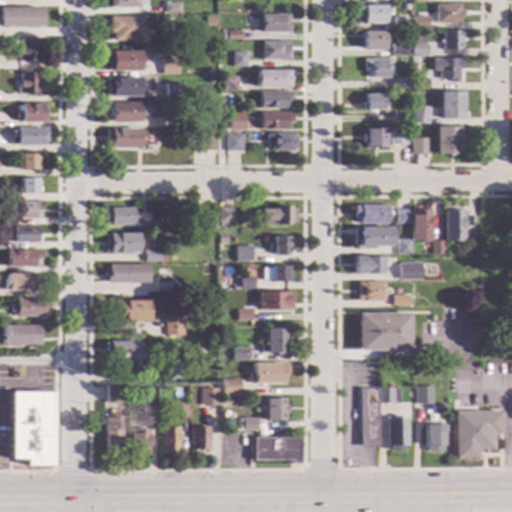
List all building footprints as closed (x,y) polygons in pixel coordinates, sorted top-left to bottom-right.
[(137,0),(137,8),(109,7),(109,0),(137,0)] [(178,13),(163,13),(163,4),(178,3),(178,13)] [(383,23),(381,23),(381,24),(366,25),(366,23),(361,23),(361,6),(382,5),(383,23)] [(456,10),(461,10),(461,17),(458,17),(458,22),(434,24),(434,5),(456,5),(456,10)] [(39,20),(43,20),(43,27),(0,27),(0,7),(39,7),(39,20)] [(287,32),(259,33),(258,28),(255,28),(255,25),(259,25),(259,15),(287,14),(287,32)] [(142,41),(112,41),(112,32),(108,32),(108,17),(142,17),(142,41)] [(212,26),(204,27),(204,17),(212,17),(212,26)] [(405,28),(391,29),(391,17),(405,17),(405,28)] [(426,28),(409,29),(409,17),(426,17),(426,28)] [(239,40),(224,41),(224,31),(239,31),(239,40)] [(383,49),(380,49),(380,51),(367,51),(367,49),(361,49),(361,32),(382,31),(383,49)] [(460,50),(440,50),(440,31),(460,31),(460,50)] [(37,42),(41,42),(41,59),(37,59),(37,62),(17,62),(17,53),(9,53),(9,42),(19,42),(19,40),(37,40),(37,42)] [(287,49),(288,49),(288,60),(259,60),(259,42),(287,42),(287,49)] [(406,55),(390,55),(390,44),(406,44),(406,55)] [(426,56),(410,56),(409,45),(425,44),(426,56)] [(139,71),(106,71),(105,52),(139,51),(139,71)] [(244,67),(230,67),(230,52),(244,52),(244,67)] [(387,78),(366,79),(365,70),(361,70),(361,59),(386,59),(387,78)] [(459,69),(456,69),(456,79),(454,83),(449,83),(448,79),(436,79),(436,70),(430,70),(430,59),(459,59),(459,69)] [(159,75),(175,75),(176,60),(159,60),(159,75)] [(290,78),(287,78),(287,88),(255,88),(255,71),(290,71),(290,78)] [(37,94),(17,94),(17,80),(18,80),(18,73),(37,73),(37,94)] [(139,97),(105,96),(105,77),(139,77),(139,97)] [(235,91),(221,91),(221,77),(235,77),(235,91)] [(405,90),(391,90),(391,79),(405,79),(405,90)] [(426,89),(410,90),(410,79),(426,79),(426,89)] [(182,101),(163,101),(163,84),(182,83),(182,101)] [(291,102),(286,102),(287,109),(257,109),(257,91),(291,91),(291,102)] [(463,120),(436,120),(436,92),(462,92),(463,120)] [(381,110),(363,111),(363,110),(360,110),(360,103),(363,103),(363,95),(380,94),(381,110)] [(138,105),(151,105),(151,117),(138,117),(138,123),(109,123),(109,120),(106,120),(106,107),(110,107),(110,104),(138,104),(138,105)] [(44,123),(41,123),(19,123),(19,121),(15,121),(15,112),(19,112),(19,105),(44,105),(44,123)] [(427,107),(424,125),(408,123),(410,105),(427,107)] [(192,127),(176,127),(175,112),(191,112),(192,127)] [(292,123),(287,124),(287,130),(257,130),(257,112),(291,112),(292,123)] [(227,131),(242,130),(242,113),(226,114),(227,131)] [(406,124),(391,124),(391,114),(406,114),(406,124)] [(383,148),(363,147),(363,143),(360,143),(360,133),(363,133),(363,127),(384,128),(383,148)] [(459,154),(432,154),(432,127),(459,127),(459,154)] [(45,145),(41,145),(41,146),(15,146),(15,145),(10,145),(10,138),(14,138),(14,128),(45,129),(45,145)] [(137,148),(104,148),(104,129),(137,129),(137,148)] [(404,146),(388,146),(388,129),(405,129),(404,146)] [(212,151),(194,151),(194,133),(212,133),(212,151)] [(239,152),(224,152),(224,135),(239,134),(239,152)] [(292,134),(291,139),(294,139),(294,147),(290,147),(290,152),(269,151),(269,146),(265,146),(265,134),(292,134)] [(426,155),(408,155),(408,138),(425,138),(426,155)] [(36,170),(20,170),(20,154),(36,154),(36,170)] [(36,194),(20,194),(19,178),(36,178),(36,194)] [(36,219),(32,219),(32,220),(14,220),(14,203),(36,203),(36,219)] [(416,209),(427,209),(427,241),(408,241),(408,206),(416,206),(416,209)] [(451,210),(461,210),(461,241),(442,241),(441,206),(451,206),(451,210)] [(294,224),(259,223),(259,209),(274,209),(274,207),(294,207),(294,224)] [(387,218),(384,218),(384,225),(357,224),(357,219),(352,219),(352,207),(387,207),(387,218)] [(131,212),(136,212),(136,225),(103,225),(103,208),(131,208),(131,212)] [(231,227),(217,227),(217,222),(216,222),(216,208),(231,208),(231,227)] [(408,224),(394,224),(394,209),(407,209),(408,224)] [(213,230),(195,230),(196,212),(214,212),(213,230)] [(36,243),(13,244),(13,227),(36,226),(36,243)] [(388,246),(351,247),(351,228),(388,227),(388,246)] [(136,253),(104,253),(104,235),(136,235),(136,253)] [(287,255),(271,256),(271,253),(267,253),(266,243),(271,243),(271,237),(287,236),(287,255)] [(152,247),(143,247),(143,237),(152,237),(152,247)] [(407,255),(394,255),(394,239),(407,239),(407,255)] [(441,255),(428,255),(428,242),(441,241),(441,255)] [(474,255),(466,255),(466,242),(474,242),(474,255)] [(250,261),(233,262),(233,246),(250,246),(250,261)] [(40,249),(40,260),(33,260),(33,268),(5,267),(5,249),(40,249)] [(158,256),(164,256),(164,263),(143,263),(143,250),(158,250),(158,256)] [(381,274),(360,274),(360,265),(355,265),(355,256),(381,257),(381,274)] [(146,284),(105,283),(105,264),(146,265),(146,284)] [(285,282),(269,282),(269,266),(285,266),(285,282)] [(408,281),(393,281),(393,266),(408,266),(408,281)] [(39,280),(33,280),(33,292),(3,291),(3,276),(6,276),(6,273),(40,273),(39,280)] [(252,289),(237,289),(237,279),(252,279),(252,289)] [(169,283),(173,283),(173,289),(169,289),(169,291),(153,291),(153,282),(169,282),(169,283)] [(381,302),(355,301),(355,283),(381,283),(381,302)] [(289,294),(288,310),(256,310),(256,293),(289,294)] [(402,299),(407,299),(407,306),(402,306),(402,307),(388,307),(388,298),(402,298),(402,299)] [(146,323),(114,323),(114,310),(112,310),(112,301),(115,301),(115,299),(146,300),(146,323)] [(44,315),(40,316),(14,317),(14,313),(8,313),(8,305),(14,304),(14,300),(43,300),(44,315)] [(250,321),(234,321),(234,310),(250,310),(250,321)] [(407,350),(355,351),(355,314),(406,314),(407,350)] [(180,336),(162,337),(162,319),(180,319),(180,336)] [(39,345),(2,347),(1,326),(39,325),(39,345)] [(284,353),(258,353),(258,344),(264,344),(264,329),(284,329),(284,353)] [(135,347),(139,347),(139,354),(134,354),(134,359),(107,360),(107,358),(103,358),(102,342),(107,342),(107,341),(134,341),(135,347)] [(245,361),(230,361),(230,349),(245,349),(245,361)] [(282,364),(285,364),(285,373),(282,373),(282,384),(250,385),(250,382),(245,382),(243,380),(243,373),(250,370),(250,363),(282,362),(282,364)] [(177,382),(159,382),(158,364),(176,364),(177,382)] [(237,396),(219,396),(219,380),(237,380),(237,396)] [(120,403),(104,404),(104,386),(120,385),(120,403)] [(429,387),(412,386),(412,404),(429,404),(429,387)] [(214,406),(198,406),(198,388),(213,388),(214,406)] [(375,448),(357,448),(358,388),(375,388),(375,448)] [(397,403),(376,403),(376,388),(397,388),(397,403)] [(51,466),(24,466),(24,459),(9,459),(9,393),(51,393),(51,466)] [(283,405),(285,405),(285,413),(283,413),(283,420),(263,421),(263,399),(282,398),(283,405)] [(184,419),(171,419),(171,403),(184,403),(184,419)] [(154,421),(143,421),(142,406),(153,406),(154,421)] [(499,434),(491,434),(491,450),(476,450),(476,458),(453,459),(452,412),(499,411),(499,434)] [(397,419),(409,419),(409,434),(403,434),(403,446),(400,446),(400,451),(386,451),(386,446),(383,446),(383,419),(390,419),(390,415),(397,415),(397,419)] [(120,451),(103,451),(103,417),(120,417),(120,451)] [(253,431),(240,431),(240,419),(253,419),(253,431)] [(435,425),(441,425),(441,447),(439,447),(439,452),(423,452),(423,446),(421,446),(421,424),(429,424),(429,421),(435,421),(435,425)] [(177,451),(158,451),(158,427),(177,427),(177,451)] [(207,450),(188,451),(188,427),(206,427),(207,450)] [(146,452),(128,452),(129,429),(147,429),(146,452)] [(297,464),(288,464),(288,460),(250,460),(250,438),(297,438),(297,464)]
